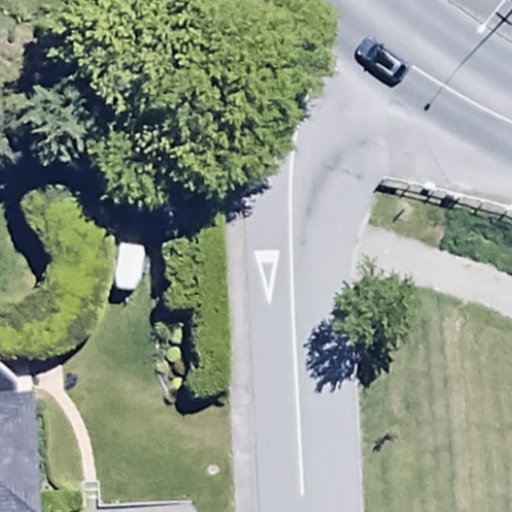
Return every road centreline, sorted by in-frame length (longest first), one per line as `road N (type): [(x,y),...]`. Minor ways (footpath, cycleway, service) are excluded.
road 1 (residential): [(293,511),(273,164),(295,66),(327,7)]
road 2 (secondary): [(511,126),(413,77),(327,7)]
